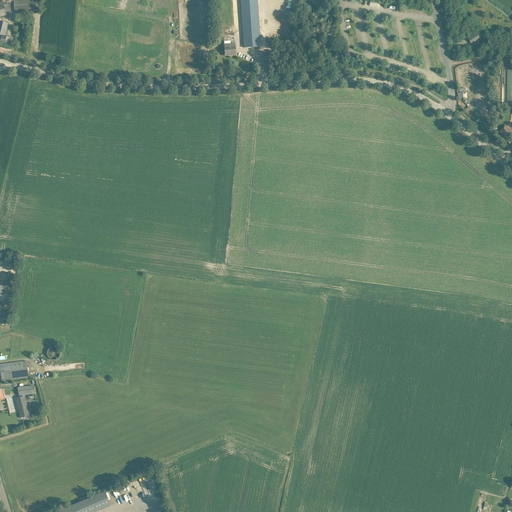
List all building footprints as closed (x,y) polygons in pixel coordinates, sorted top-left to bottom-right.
[(32,10),(32,0),(27,0),(14,1),(14,11),(32,10)] [(32,0),(32,10),(40,11),(41,0),(32,0)] [(240,0),(244,43),(244,48),(261,47),(257,0),(240,0)] [(3,2),(0,2),(0,16),(6,15),(5,12),(10,11),(8,4),(4,6),(3,2)] [(0,42),(7,45),(8,40),(12,41),(13,37),(9,36),(9,38),(5,37),(8,23),(0,21),(0,42)] [(468,38),(470,42),(480,35),(478,32),(468,38)] [(224,45),(225,51),(225,56),(236,55),(235,44),(224,45)] [(502,130),(500,132),(509,140),(511,137),(511,130),(511,131),(506,126),(504,128),(504,127),(501,130),(502,130)] [(0,303),(5,304),(9,283),(0,281),(0,303)] [(0,364),(0,368),(2,381),(28,377),(26,361),(0,364)] [(17,387),(18,395),(33,394),(32,386),(17,387)] [(16,398),(20,418),(29,416),(24,396),(16,398)] [(80,511),(77,503),(56,511),(80,511)]
